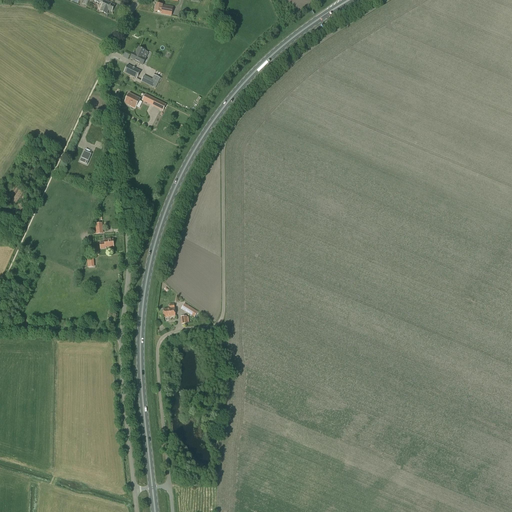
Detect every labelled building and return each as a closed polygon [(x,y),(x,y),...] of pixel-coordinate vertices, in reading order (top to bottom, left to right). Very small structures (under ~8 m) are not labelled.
[(112,12),(114,6),(104,1),(101,7),(99,12),(107,15),(109,10),(112,12)] [(171,16),(173,8),(162,6),(162,5),(156,4),(155,12),(161,13),(160,14),(171,16)] [(145,59),(145,57),(143,56),(145,51),(138,48),(135,54),(133,53),(130,59),(134,60),(133,61),(142,65),(145,59)] [(136,79),(140,71),(128,65),(123,73),(136,79)] [(135,108),(140,99),(129,94),(124,103),(135,108)] [(149,96),(146,103),(150,105),(153,107),(156,100),(149,96)] [(182,127),(179,133),(183,135),(187,130),(182,127)] [(87,165),(91,154),(84,151),(80,162),(87,165)] [(96,234),(104,234),(103,223),(95,224),(96,234)] [(100,249),(105,248),(113,247),(113,240),(104,240),(105,242),(100,243),(100,249)] [(194,318),(198,312),(184,304),(181,309),(194,318)] [(164,318),(175,317),(174,305),(169,305),(170,309),(163,310),(164,318)]
